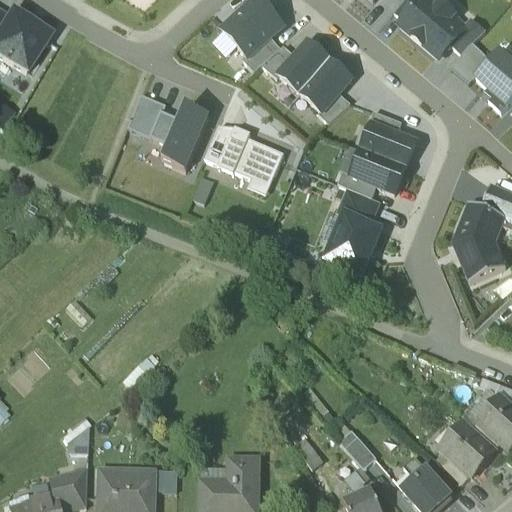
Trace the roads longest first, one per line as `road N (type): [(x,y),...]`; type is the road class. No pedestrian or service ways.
road 1 (track): [(511,397),(94,231),(0,182)]
road 2 (residential): [(294,0),(466,145),(420,260),(470,380)]
road 3 (residential): [(24,0),(152,77)]
